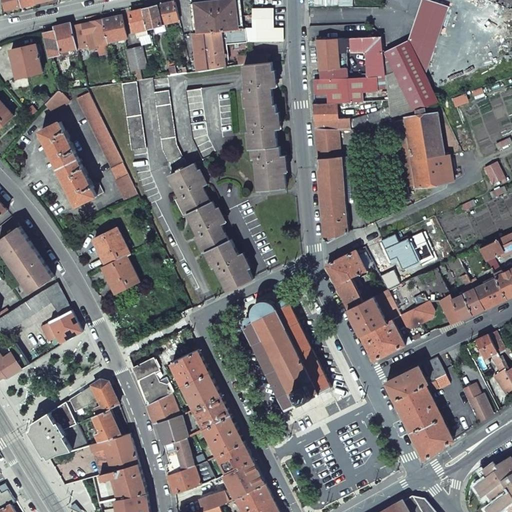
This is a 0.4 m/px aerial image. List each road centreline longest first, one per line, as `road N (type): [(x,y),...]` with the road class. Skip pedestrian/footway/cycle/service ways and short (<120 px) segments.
road 1 (residential): [(163,511),(147,441),(113,357),(63,259),(0,180)]
road 2 (residential): [(313,264),(200,319),(296,511)]
road 3 (residential): [(313,264),(295,0)]
road 4 (residential): [(370,378),(511,310)]
road 5 (residential): [(134,0),(0,31)]
road 6 (residential): [(370,378),(313,264)]
